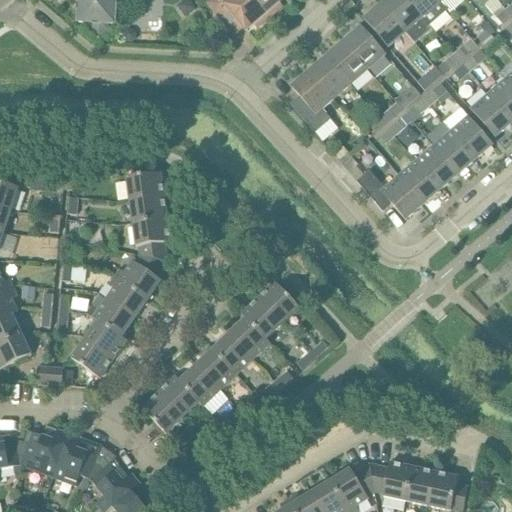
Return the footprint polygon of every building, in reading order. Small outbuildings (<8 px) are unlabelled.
[(79,0),(78,23),(93,24),(93,29),(100,36),(107,30),(108,25),(114,25),(115,0),(79,0)] [(188,0),(181,5),(179,13),(183,18),(195,11),(188,0)] [(257,30),(270,19),(253,0),(210,0),(206,4),(217,16),(230,32),(239,24),(246,32),(253,27),(257,30)] [(253,0),(270,19),(283,7),(280,4),(284,0),(253,0)] [(430,27),(423,19),(406,0),(385,0),(380,4),(405,34),(415,45),(432,30),(430,27)] [(406,0),(423,19),(430,27),(447,13),(440,4),(436,0),(406,0)] [(373,15),(364,22),(388,49),(405,34),(380,4),(371,12),(373,15)] [(511,17),(505,10),(496,18),(501,25),(511,17)] [(352,34),(343,42),(367,72),(386,56),(375,44),(362,29),(354,36),(352,34)] [(483,46),(492,38),(485,30),(476,38),(483,46)] [(483,46),(485,49),(488,52),(497,44),(492,38),(483,46)] [(327,59),(350,86),(367,72),(343,42),(333,50),(335,52),(327,59)] [(458,61),(468,53),(462,46),(453,54),(458,61)] [(458,61),(453,54),(443,62),(449,69),(458,61)] [(317,64),(308,71),(333,101),(350,86),(327,59),(319,66),(317,64)] [(473,59),(464,67),(470,74),(479,66),(473,59)] [(464,67),(454,75),(460,82),(470,74),(464,67)] [(435,68),(417,84),(425,93),(443,77),(435,68)] [(322,110),(333,101),(308,71),(299,79),(301,82),(292,89),(300,98),(290,106),(315,134),(331,121),(322,110)] [(511,88),(506,82),(489,96),(511,123),(511,88)] [(413,88),(404,96),(409,103),(419,95),(413,88)] [(433,93),(424,101),(429,108),(439,100),(433,93)] [(511,123),(489,96),(471,112),(495,139),(511,124),(511,123)] [(424,101),(414,110),(420,116),(429,108),(424,101)] [(383,125),(393,117),(387,110),(377,118),(383,125)] [(383,125),(377,118),(368,126),(374,133),(383,125)] [(469,119),(452,134),(475,161),(493,146),(469,119)] [(398,123),(389,131),(395,138),(404,130),(398,123)] [(389,131),(380,139),(385,146),(395,138),(389,131)] [(452,134),(434,149),(458,176),(475,161),(452,134)] [(458,176),(434,149),(417,164),(440,191),(458,176)] [(343,167),(352,159),(346,152),(337,160),(343,167)] [(343,167),(348,173),(358,165),(352,159),(343,167)] [(417,164),(400,178),(423,206),(440,191),(417,164)] [(370,172),(357,183),(383,214),(392,206),(405,221),(423,206),(400,178),(385,191),(370,172)] [(55,188),(56,175),(35,174),(34,186),(55,188)] [(56,190),(66,191),(68,175),(57,174),(56,190)] [(77,175),(68,175),(66,191),(75,192),(77,175)] [(127,179),(130,202),(164,198),(161,175),(127,179)] [(0,208),(11,212),(19,190),(0,183),(0,208)] [(167,220),(164,198),(130,202),(133,225),(167,220)] [(77,217),(78,200),(69,199),(67,216),(77,217)] [(0,208),(0,232),(4,233),(11,212),(0,208)] [(61,218),(51,217),(50,234),(59,235),(61,218)] [(139,248),(140,257),(168,264),(165,244),(171,244),(167,220),(133,225),(136,249),(139,248)] [(73,244),(83,244),(84,235),(73,234),(73,244)] [(120,271),(115,279),(148,302),(161,283),(157,279),(168,264),(140,257),(135,265),(133,263),(125,275),(120,271)] [(71,284),(72,267),(63,266),(61,283),(71,284)] [(0,295),(13,289),(9,281),(4,284),(0,275),(0,295)] [(114,289),(106,301),(135,321),(148,302),(115,279),(110,286),(114,289)] [(275,284),(259,300),(282,325),(299,309),(275,284)] [(0,320),(17,312),(11,300),(17,298),(13,289),(0,295),(0,320)] [(44,295),(43,312),(41,328),(51,329),(54,296),(44,295)] [(67,331),(68,314),(70,297),(60,297),(57,330),(67,331)] [(259,300),(242,316),(270,345),(266,341),(282,325),(259,300)] [(106,301),(93,319),(126,343),(127,342),(122,339),(135,321),(106,301)] [(0,320),(0,345),(21,336),(12,316),(17,313),(17,312),(0,320)] [(246,321),(230,336),(253,361),(270,345),(242,316),(241,316),(246,321)] [(98,323),(85,342),(113,362),(126,343),(93,319),(93,320),(98,323)] [(0,371),(31,357),(21,336),(0,345),(0,371)] [(230,336),(213,352),(237,377),(253,361),(230,336)] [(113,362),(85,342),(72,361),(100,380),(113,362)] [(316,362),(329,351),(323,343),(310,354),(316,362)] [(213,352),(197,367),(220,392),(237,377),(213,352)] [(316,362),(310,354),(297,365),(303,372),(316,362)] [(204,408),(220,392),(197,367),(180,383),(176,378),(176,379),(204,408)] [(46,386),(48,369),(38,368),(37,385),(46,386)] [(52,386),(62,387),(63,371),(54,370),(52,386)] [(281,391),(294,380),(288,373),(275,384),(281,391)] [(176,379),(159,394),(183,419),(199,404),(203,409),(204,408),(176,379)] [(281,391),(275,384),(262,394),(268,402),(281,391)] [(183,419),(159,394),(142,410),(166,436),(183,419)] [(246,420),(259,409),(253,402),(240,413),(246,420)] [(246,420),(240,413),(227,423),(233,431),(246,420)] [(22,443),(20,468),(53,480),(69,436),(46,428),(39,449),(22,443)] [(211,449),(224,439),(218,431),(205,442),(211,449)] [(69,436),(53,480),(76,488),(80,478),(90,481),(110,453),(103,447),(69,436)] [(0,438),(0,471),(20,468),(22,443),(21,443),(12,444),(10,437),(0,438)] [(211,449),(205,442),(192,453),(198,460),(211,449)] [(101,511),(108,511),(113,508),(140,485),(132,476),(128,479),(114,462),(117,458),(110,453),(90,481),(104,499),(96,506),(101,511)] [(389,470),(370,466),(375,493),(383,495),(383,498),(406,503),(413,469),(390,464),(389,470)] [(367,498),(375,493),(370,466),(354,476),(351,471),(331,482),(348,511),(358,511),(356,508),(369,500),(367,498)] [(428,508),(436,474),(413,469),(406,503),(428,508)] [(145,511),(174,488),(161,473),(142,488),(140,485),(113,508),(115,511),(145,511)] [(451,511),(453,511),(463,511),(469,488),(457,486),(458,478),(436,474),(428,508),(447,511),(451,511)] [(348,511),(331,482),(312,494),(322,511),(348,511)] [(297,496),(289,501),(295,511),(322,511),(312,494),(300,501),(297,496)] [(295,511),(289,501),(280,506),(283,511),(282,511),(295,511)]
